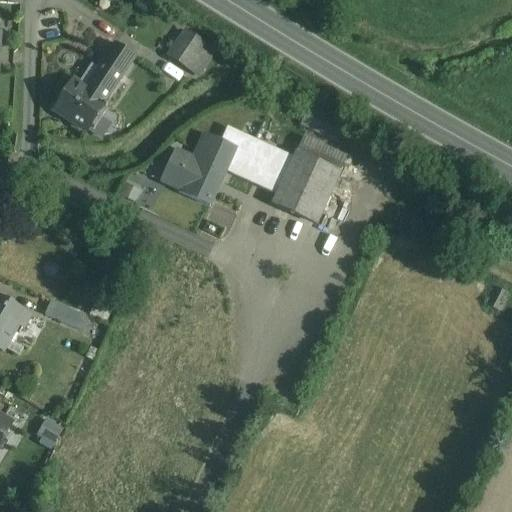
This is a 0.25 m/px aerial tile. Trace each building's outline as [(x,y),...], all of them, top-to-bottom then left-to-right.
[(213,53),(185,34),(169,57),(197,77),(213,53)] [(135,60),(115,47),(106,61),(125,73),(135,60)] [(106,61),(85,92),(105,105),(125,73),(106,61)] [(85,92),(72,83),(54,112),(87,134),(106,105),(105,105),(85,92)] [(348,125),(310,107),(301,127),(321,136),(339,145),(348,125)] [(291,158),(232,130),(233,130),(228,128),(220,144),(236,151),(247,157),(237,178),(274,194),(291,158)] [(311,159),(294,151),(291,158),(274,194),(268,207),(290,217),(289,218),(314,229),(351,150),(339,145),(321,136),(311,159)] [(206,138),(194,163),(176,154),(162,184),(180,192),(179,194),(209,208),(226,172),(236,151),(220,144),(206,138)] [(247,157),(236,151),(226,172),(237,178),(247,157)] [(208,261),(160,239),(56,467),(105,489),(208,261)] [(495,288),(488,306),(505,313),(511,294),(495,288)] [(25,315),(0,300),(0,352),(2,354),(25,315)] [(79,314),(51,302),(45,317),(72,329),(79,314)] [(8,404),(0,417),(0,451),(23,413),(8,404)] [(48,420),(37,436),(53,447),(64,431),(48,420)]
